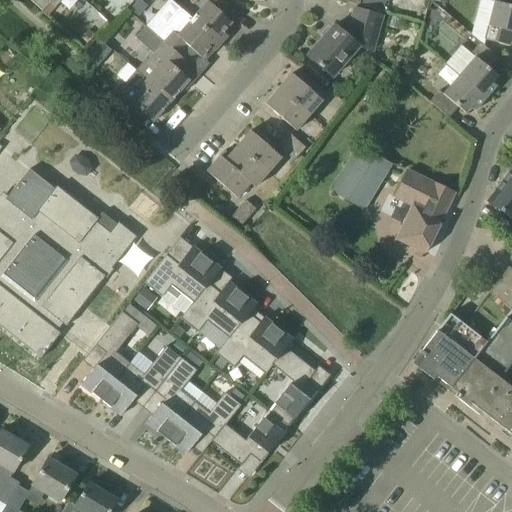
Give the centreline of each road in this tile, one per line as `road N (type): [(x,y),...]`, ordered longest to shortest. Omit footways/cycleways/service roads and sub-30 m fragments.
road 1 (residential): [(276,511),(441,287),(495,128),(511,107)]
road 2 (unknown): [(383,371),(185,199)]
road 3 (residential): [(208,511),(0,384)]
road 4 (residential): [(183,148),(295,17),(296,0)]
